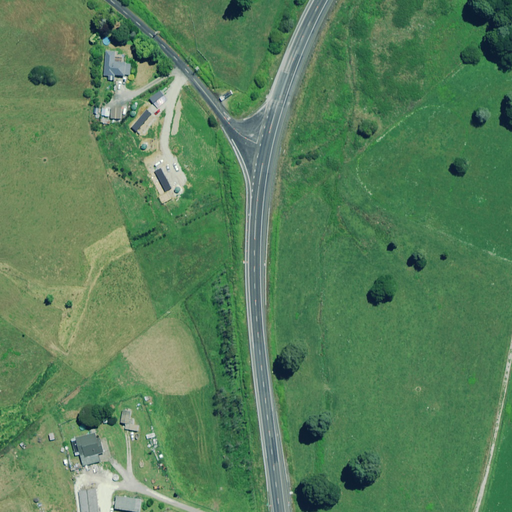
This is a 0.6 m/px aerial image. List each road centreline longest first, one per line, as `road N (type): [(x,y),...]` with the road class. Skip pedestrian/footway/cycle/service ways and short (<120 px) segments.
road 1 (trunk): [(280,511),(256,320),(253,251),(264,145)]
road 2 (unclassified): [(264,145),(242,137),(162,44),(110,0)]
road 3 (trunk): [(264,145),(320,0)]
